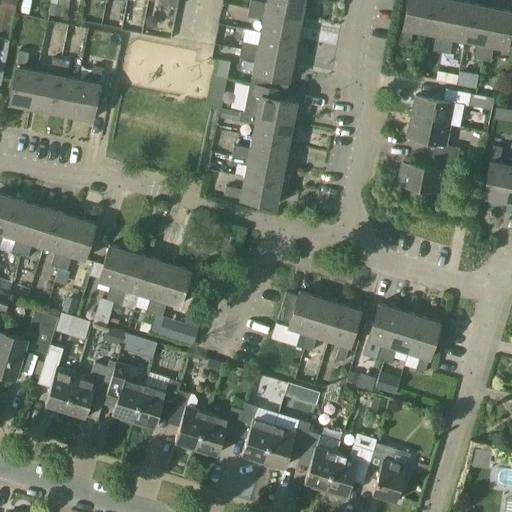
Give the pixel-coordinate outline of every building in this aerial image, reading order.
[(0,28),(10,30),(14,0),(0,0),(0,5),(0,28)] [(249,8),(301,18),(304,0),(266,0),(266,3),(250,0),(249,8)] [(423,31),(429,0),(407,0),(402,27),(399,44),(408,46),(412,29),(423,31)] [(440,52),(451,0),(429,0),(423,31),(436,34),(432,51),(440,52)] [(452,37),(464,39),(472,3),(455,0),(451,0),(440,52),(449,54),(452,37)] [(473,59),(481,61),(492,7),(472,3),(464,39),(476,42),(473,59)] [(481,61),(490,62),(493,45),(506,48),(511,16),(511,11),(492,7),(481,61)] [(260,32),(297,39),(301,18),(249,8),(247,17),(262,20),(260,32)] [(240,49),(292,60),(297,39),(260,32),(258,45),(242,41),(240,49)] [(0,61),(4,62),(9,40),(0,38),(0,61)] [(252,74),(288,81),(292,60),(240,49),(239,58),(254,60),(252,74)] [(8,103),(29,107),(37,70),(25,68),(27,53),(18,51),(16,66),(8,103)] [(29,107),(49,111),(60,59),(52,58),(49,73),(37,70),(29,107)] [(49,111),(70,115),(77,78),(66,76),(69,61),(60,59),(49,111)] [(70,115),(91,120),(98,83),(102,67),(93,66),(89,81),(77,78),(70,115)] [(288,81),(252,74),(250,84),(286,91),(288,81)] [(286,91),(250,84),(244,114),(292,123),(296,102),(284,100),(286,91)] [(411,115),(448,123),(452,103),(467,105),(469,93),(445,89),(443,99),(415,94),(411,115)] [(251,136),(288,143),(292,123),(244,114),(240,113),(238,121),(253,124),(251,136)] [(444,144),(448,123),(411,115),(406,137),(434,142),(432,156),(437,157),(457,161),(457,160),(459,147),(444,144)] [(232,153),(284,163),(288,143),(251,136),(248,149),(234,146),(232,153)] [(482,197),(503,201),(511,165),(499,163),(502,148),(493,146),(490,161),(482,197)] [(243,176),(280,183),(284,163),(232,153),(230,163),(245,165),(243,176)] [(457,161),(437,157),(435,167),(402,160),(397,184),(437,192),(441,170),(460,174),(462,162),(457,160),(457,161)] [(503,201),(511,202),(511,165),(503,201)] [(239,197),(276,204),(280,183),(243,176),(240,189),(225,186),(224,194),(239,197)] [(0,232),(3,234),(14,198),(0,193),(0,232)] [(19,256),(34,204),(14,198),(3,234),(15,237),(10,253),(19,256)] [(43,246),(54,210),(34,204),(19,256),(26,258),(31,242),(43,246)] [(49,266),(58,268),(74,216),(54,210),(43,246),(54,250),(49,266)] [(58,268),(66,271),(72,255),(84,259),(95,223),(74,216),(58,268)] [(106,300),(113,302),(114,302),(130,250),(110,243),(99,278),(111,282),(106,300)] [(150,256),(130,250),(114,302),(123,305),(128,288),(139,291),(150,256)] [(150,256),(139,291),(150,294),(145,312),(153,314),(170,262),(150,256)] [(190,269),(170,262),(153,314),(161,317),(167,300),(179,304),(190,269)] [(303,348),(320,296),(299,290),(288,326),(300,330),(293,354),(301,356),(303,348)] [(0,308),(5,310),(9,297),(0,293),(0,308)] [(340,303),(320,296),(303,348),(312,350),(317,335),(328,339),(340,303)] [(360,310),(340,303),(328,339),(340,343),(333,364),(338,365),(332,384),(348,379),(361,336),(353,333),(360,310)] [(383,361),(399,310),(379,303),(368,339),(379,342),(375,359),(383,361)] [(24,346),(35,350),(42,326),(46,313),(34,310),(25,339),(0,331),(0,373),(14,378),(24,346)] [(395,347),(408,351),(419,316),(399,310),(383,361),(391,363),(395,347)] [(60,312),(55,328),(66,331),(71,316),(60,312)] [(44,404),(63,410),(75,373),(57,367),(62,349),(49,345),(58,316),(46,313),(42,326),(35,350),(46,354),(37,384),(49,387),(44,404)] [(414,370),(424,373),(428,357),(440,322),(419,316),(408,351),(419,355),(414,370)] [(125,332),(120,347),(129,349),(133,335),(125,332)] [(102,402),(115,362),(109,359),(107,367),(95,363),(88,377),(75,373),(63,410),(84,416),(89,399),(102,403),(102,402)] [(127,365),(115,362),(102,402),(114,406),(111,413),(119,415),(118,419),(131,423),(143,385),(122,378),(127,365)] [(170,411),(179,382),(148,372),(144,385),(143,385),(131,423),(144,427),(145,424),(153,426),(159,407),(170,411)] [(374,387),(396,394),(400,379),(379,373),(374,387)] [(194,451),(205,414),(194,410),(197,400),(194,395),(178,390),(180,382),(179,382),(170,411),(171,411),(169,419),(179,422),(174,440),(181,443),(180,446),(194,451)] [(272,426),(253,420),(257,406),(244,402),(241,412),(240,416),(251,420),(241,453),(248,456),(247,459),(261,463),(272,426)] [(240,416),(241,412),(230,408),(226,420),(205,414),(194,451),(206,455),(207,451),(215,454),(221,435),(233,438),(240,416)] [(298,456),(306,432),(309,422),(298,419),(294,432),(272,426),(261,463),(274,467),(275,464),(283,467),(287,453),(298,456)] [(338,442),(306,432),(298,456),(310,460),(303,481),(310,484),(309,487),(323,491),(335,454),(338,442)] [(349,458),(335,454),(323,491),(336,495),(337,492),(345,494),(350,480),(362,484),(366,471),(375,443),(374,442),(372,450),(353,445),(349,458)] [(370,493),(394,500),(396,496),(399,497),(403,485),(399,484),(405,465),(392,461),(396,449),(375,443),(372,452),(366,471),(362,484),(365,475),(375,479),(370,493)]
